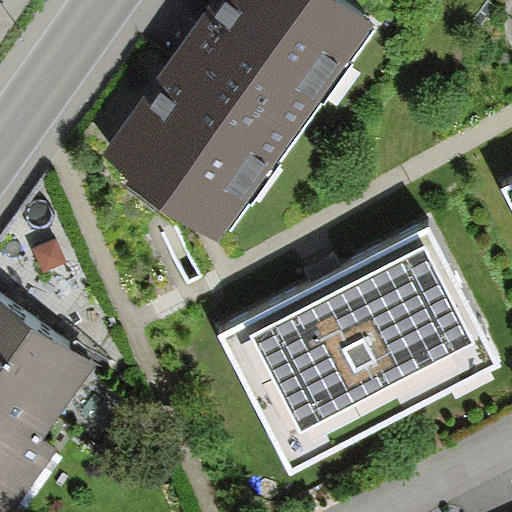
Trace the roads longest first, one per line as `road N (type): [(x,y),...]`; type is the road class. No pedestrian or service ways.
road 1 (tertiary): [(0,151),(106,0)]
road 2 (residential): [(372,511),(511,439)]
